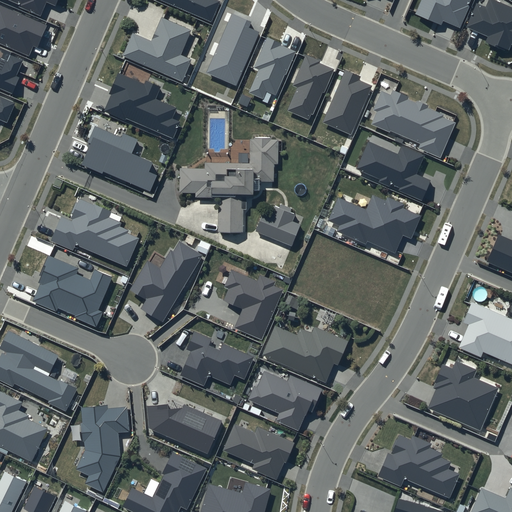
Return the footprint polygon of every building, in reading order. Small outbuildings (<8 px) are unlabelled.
[(19,7),(40,16),(47,2),(56,6),(58,0),(7,0),(20,5),(19,7)] [(159,0),(211,22),(220,1),(217,0),(159,0)] [(421,0),(415,14),(442,25),(444,21),(459,28),(471,0),(421,0)] [(511,7),(494,0),(488,0),(486,7),(476,3),(466,28),(487,37),(485,42),(508,52),(511,44),(511,7)] [(33,46),(37,48),(47,26),(0,5),(0,43),(29,56),(33,46)] [(251,22),(232,14),(206,72),(236,85),(259,32),(249,28),(251,22)] [(191,30),(161,17),(151,40),(133,33),(123,56),(182,82),(192,60),(180,55),(191,30)] [(282,43),(267,37),(253,68),(258,70),(248,93),(263,99),(267,91),(276,95),(296,51),(281,45),(282,43)] [(0,88),(12,94),(19,77),(16,76),(23,60),(10,54),(7,61),(0,57),(0,88)] [(320,60),(306,54),(292,86),(297,88),(287,110),(309,120),(311,114),(314,115),(334,69),(319,63),(320,60)] [(361,77),(345,70),(322,123),(351,135),(372,86),(359,80),(361,77)] [(161,87),(146,80),(144,83),(118,72),(108,94),(111,95),(104,111),(125,120),(126,118),(173,139),(180,122),(172,119),(176,108),(156,99),(161,87)] [(391,94),(381,90),(372,110),(376,112),(371,124),(390,132),(390,131),(419,144),(417,148),(440,158),(456,123),(442,117),(443,115),(427,108),(428,106),(416,101),(416,102),(408,99),(409,97),(393,90),(391,94)] [(0,119),(7,123),(15,103),(0,96),(0,119)] [(121,137),(95,126),(88,142),(91,143),(81,166),(102,174),(103,172),(150,192),(157,175),(149,171),(153,162),(132,153),(138,139),(123,133),(121,137)] [(219,200),(219,233),(243,233),(243,210),(246,210),(246,199),(255,199),(255,193),(260,193),(260,182),(275,182),(275,165),(279,165),(279,140),(250,140),(250,164),(205,164),(205,169),(180,169),(180,195),(195,195),(195,199),(219,200)] [(425,156),(401,145),(398,153),(369,141),(356,169),(380,179),(379,182),(389,186),(390,184),(400,188),(399,191),(422,201),(432,180),(417,173),(425,156)] [(405,204),(387,197),(385,200),(373,195),(366,210),(338,197),(328,221),(339,226),(337,231),(366,244),(367,241),(395,253),(403,235),(411,238),(421,216),(403,208),(405,204)] [(111,212),(80,199),(71,221),(61,216),(50,241),(72,251),(75,245),(127,267),(139,239),(127,234),(129,230),(120,227),(122,223),(109,217),(111,212)] [(264,214),(257,232),(293,247),(301,226),(293,223),(295,216),(291,214),(292,210),(282,205),(280,210),(275,208),(271,217),(264,214)] [(511,239),(498,234),(486,262),(511,272),(511,239)] [(204,255),(179,241),(173,251),(170,250),(159,268),(147,261),(129,290),(146,300),(141,308),(163,322),(204,255)] [(79,268),(48,255),(38,276),(40,277),(37,283),(40,284),(33,301),(57,311),(58,308),(75,315),(75,317),(96,326),(102,312),(97,310),(112,277),(94,269),(90,280),(77,274),(79,268)] [(275,281),(260,275),(258,281),(232,270),(224,288),(228,290),(223,300),(243,309),(235,328),(262,340),(284,290),(274,285),(275,281)] [(511,319),(472,303),(464,322),(469,325),(459,348),(481,357),(483,352),(511,364),(511,319)] [(348,341),(314,327),(312,333),(300,328),(297,335),(275,325),(262,355),(326,383),(334,364),(338,365),(348,341)] [(48,402),(65,411),(77,389),(49,375),(59,355),(8,330),(0,346),(0,349),(6,353),(5,354),(2,353),(0,355),(0,380),(13,387),(15,383),(49,400),(48,402)] [(212,339),(194,331),(186,350),(190,352),(180,376),(204,386),(208,375),(230,385),(234,374),(244,379),(254,357),(223,343),(220,350),(209,345),(212,339)] [(428,408),(480,431),(498,388),(473,378),(477,370),(456,361),(453,369),(442,364),(434,383),(435,383),(433,388),(436,389),(428,408)] [(323,388),(290,375),(287,381),(264,371),(257,387),(254,386),(248,400),(279,414),(276,421),(299,431),(307,412),(312,414),(323,388)] [(23,402),(0,391),(0,446),(31,462),(48,429),(28,419),(29,415),(19,410),(23,402)] [(168,404),(147,406),(149,429),(208,454),(222,421),(184,404),(182,408),(169,409),(168,404)] [(107,405),(81,407),(83,423),(81,423),(83,442),(84,442),(85,450),(76,470),(89,476),(85,484),(103,492),(120,456),(118,433),(129,432),(127,407),(107,409),(107,405)] [(294,443),(257,427),(255,432),(234,423),(222,450),(254,464),(252,469),(277,480),(284,463),(285,463),(294,443)] [(411,440),(400,435),(391,455),(388,454),(378,477),(401,486),(404,479),(450,499),(460,474),(448,469),(452,462),(441,457),(442,454),(429,448),(431,443),(413,435),(411,440)] [(207,468),(173,451),(162,474),(164,475),(153,497),(132,488),(122,507),(132,511),(178,511),(181,507),(187,510),(207,468)] [(0,511),(10,511),(26,482),(5,472),(0,481),(0,511)] [(264,511),(271,489),(245,482),(242,493),(209,484),(200,511),(264,511)] [(48,511),(56,497),(35,487),(23,510),(28,511),(48,511)] [(511,511),(511,487),(510,487),(505,499),(481,488),(471,511),(511,511)] [(445,511),(399,498),(394,511),(367,511),(361,510),(360,511),(445,511)] [(85,511),(86,511),(65,501),(59,511),(85,511)]
